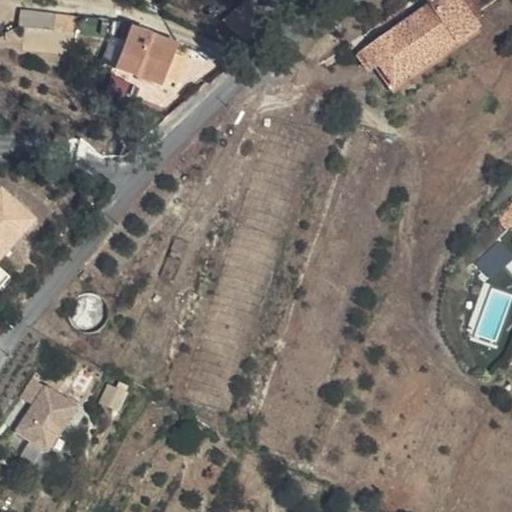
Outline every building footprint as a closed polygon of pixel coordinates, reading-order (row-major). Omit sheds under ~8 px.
[(284,21),(267,0),(254,0),(235,16),(255,42),(284,21)] [(484,0),(433,0),(360,53),(371,69),(388,91),(471,31),(465,22),(488,5),(484,0)] [(182,93),(197,54),(151,35),(136,73),(182,93)] [(371,69),(360,53),(350,60),(361,76),(371,69)] [(315,255),(254,444),(295,460),(401,149),(399,148),(356,133),(315,255)] [(0,262),(39,215),(2,185),(0,188),(0,262)] [(511,204),(511,193),(501,202),(506,209),(511,204)] [(478,259),(490,275),(511,259),(511,256),(502,242),(478,259)] [(0,288),(12,274),(0,263),(0,288)] [(48,388),(36,379),(7,422),(19,430),(48,388)] [(81,410),(48,388),(19,430),(51,452),(81,410)]
